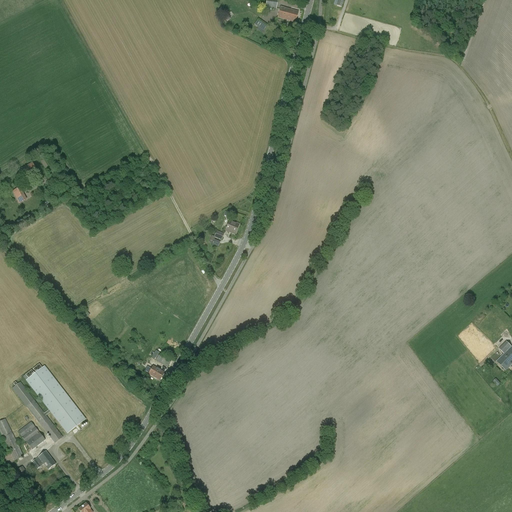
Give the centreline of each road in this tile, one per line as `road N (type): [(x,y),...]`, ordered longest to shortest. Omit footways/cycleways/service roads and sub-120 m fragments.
road 1 (secondary): [(52,511),(129,446),(236,258),(310,0)]
road 2 (track): [(60,0),(220,287)]
